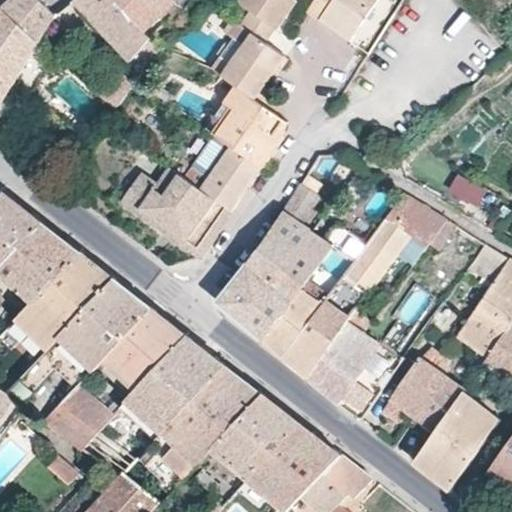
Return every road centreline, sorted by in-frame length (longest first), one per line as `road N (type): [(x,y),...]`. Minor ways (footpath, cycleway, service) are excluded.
road 1 (tertiary): [(183,307),(450,511)]
road 2 (residential): [(183,307),(252,220),(315,119)]
road 3 (residential): [(315,119),(511,230)]
road 4 (tertiary): [(5,169),(183,307)]
